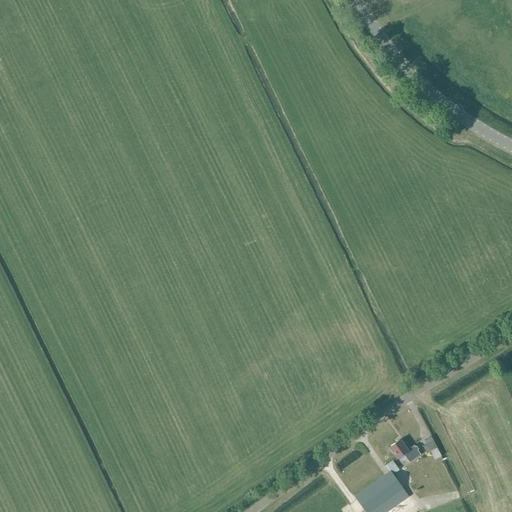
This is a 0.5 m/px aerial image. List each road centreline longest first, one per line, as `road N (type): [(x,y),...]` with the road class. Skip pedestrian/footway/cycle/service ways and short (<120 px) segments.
road 1 (unclassified): [(253,511),(399,403),(511,333)]
road 2 (tertiary): [(511,147),(411,74),(356,0)]
